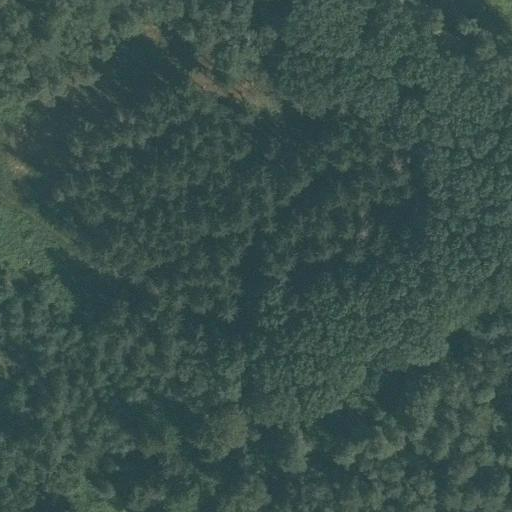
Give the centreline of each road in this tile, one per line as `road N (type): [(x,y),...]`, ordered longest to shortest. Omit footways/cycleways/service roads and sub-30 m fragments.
road 1 (unclassified): [(142,511),(511,257)]
road 2 (track): [(511,96),(383,0)]
